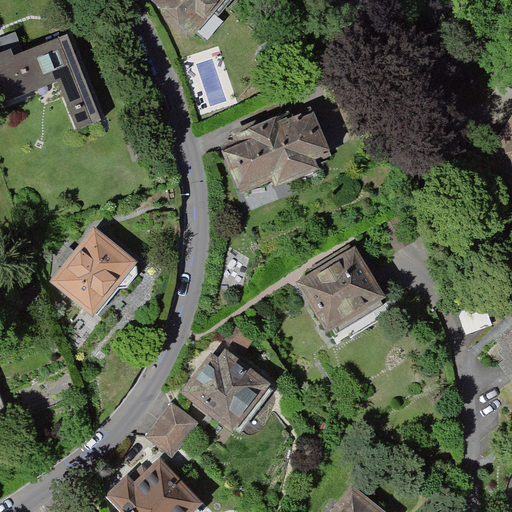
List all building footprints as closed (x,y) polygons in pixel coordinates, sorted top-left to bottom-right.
[(158,0),(198,34),(227,0),(158,0)] [(13,47),(0,52),(0,78),(10,102),(59,82),(79,131),(106,120),(70,33),(16,55),(13,47)] [(243,147),(232,152),(247,188),(281,173),(285,183),(322,167),(317,157),(335,149),(320,114),(293,126),(289,116),(239,137),(243,147)] [(511,129),(490,164),(511,178),(511,129)] [(401,219),(384,230),(400,254),(417,244),(401,219)] [(136,265),(99,234),(59,281),(96,313),(136,265)] [(361,251),(305,284),(335,331),(391,297),(361,251)] [(511,316),(490,334),(499,344),(494,347),(499,354),(494,359),(511,381),(511,316)] [(269,386),(232,358),(225,367),(217,361),(193,394),(238,427),(269,386)] [(197,425),(175,408),(153,438),(175,455),(197,425)] [(196,511),(203,506),(165,466),(139,490),(132,483),(115,499),(127,511),(196,511)] [(383,511),(358,492),(342,511),(383,511)]
